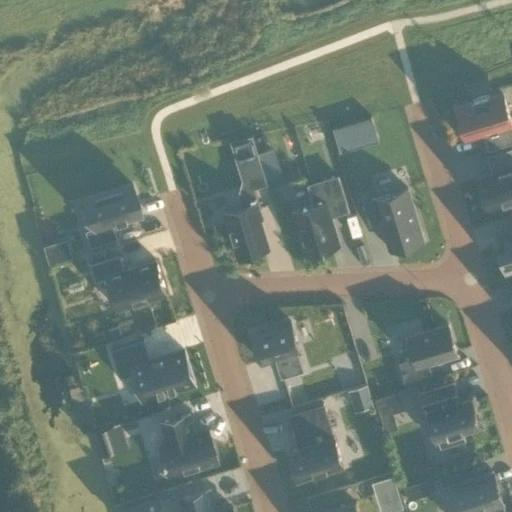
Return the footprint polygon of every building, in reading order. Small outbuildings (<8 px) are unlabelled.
[(483,132),(488,150),(511,142),(511,124),(511,123),(511,122),(503,93),(490,98),(489,94),(473,99),(474,102),(457,108),(466,138),(483,132)] [(373,113),(334,125),(340,145),(380,133),(373,113)] [(258,152),(253,137),(236,142),(245,173),(262,168),(258,152)] [(273,147),(258,152),(262,168),(266,180),(282,175),(273,147)] [(488,208),(511,200),(511,147),(487,155),(493,174),(479,179),(488,208)] [(339,176),(309,185),(315,204),(295,210),(308,254),(339,244),(330,216),(349,210),(339,176)] [(225,211),(230,227),(229,227),(234,241),(235,241),(240,257),(268,248),(260,220),(264,219),(255,187),(238,192),(243,206),(225,211)] [(408,187),(375,197),(375,198),(363,202),(370,224),(382,220),(390,249),(424,239),(408,187)] [(98,234),(89,237),(94,254),(121,246),(116,231),(145,222),(136,192),(90,206),(98,234)] [(511,232),(506,234),(509,244),(499,246),(508,273),(511,271),(511,232)] [(73,258),(68,238),(45,245),(50,264),(73,258)] [(120,253),(90,262),(95,278),(106,274),(117,308),(167,293),(156,259),(125,268),(120,253)] [(291,320),(252,332),(261,361),(275,357),(282,377),(304,370),(298,350),(300,349),(291,320)] [(458,354),(448,324),(408,336),(414,357),(399,361),(406,383),(432,375),(429,363),(458,354)] [(145,338),(111,348),(119,377),(135,372),(143,399),(195,383),(184,349),(149,360),(143,340),(145,339),(145,338)] [(458,397),(453,382),(421,392),(436,441),(440,440),(442,446),(465,439),(463,433),(480,428),(471,399),(458,403),(456,397),(458,397)] [(348,389),(355,409),(372,404),(366,384),(348,389)] [(382,417),(394,413),(406,409),(400,392),(377,399),(382,415),(382,417)] [(297,437),(298,437),(301,446),(288,450),(297,480),(343,466),(325,404),(290,415),(297,437)] [(171,476),(219,461),(208,428),(195,432),(189,413),(161,422),(167,441),(161,443),(171,476)] [(102,455),(114,451),(106,427),(94,431),(102,455)] [(449,511),(468,511),(471,511),(470,511),(479,511),(487,510),(486,509),(503,504),(505,511),(506,511),(503,503),(494,473),(443,489),(449,511)] [(375,492),(397,485),(393,474),(371,481),(375,492)] [(428,480),(405,487),(409,500),(432,493),(428,480)] [(209,489),(180,498),(184,511),(234,511),(233,507),(216,511),(209,489)] [(158,494),(120,506),(121,511),(153,511),(152,508),(162,505),(158,494)] [(359,511),(356,502),(322,511),(359,511)]
